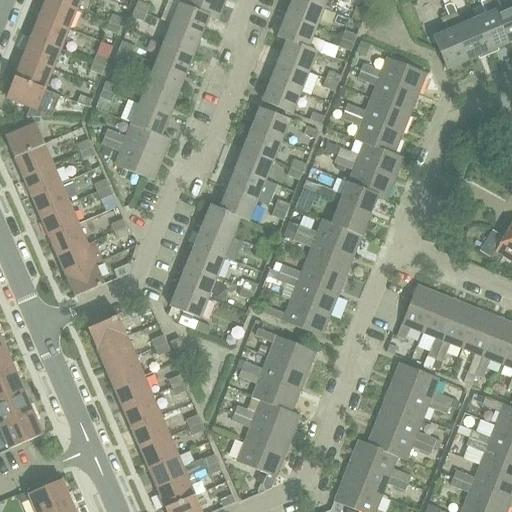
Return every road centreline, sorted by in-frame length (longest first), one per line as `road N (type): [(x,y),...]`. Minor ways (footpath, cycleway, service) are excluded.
road 1 (residential): [(42,326),(135,284),(179,174),(206,162),(246,65),(233,36),(248,0)]
road 2 (residential): [(245,511),(305,485),(388,254),(398,245)]
road 3 (residential): [(398,245),(450,116),(511,86)]
road 4 (residential): [(91,448),(42,326)]
road 5 (residential): [(511,289),(398,245)]
